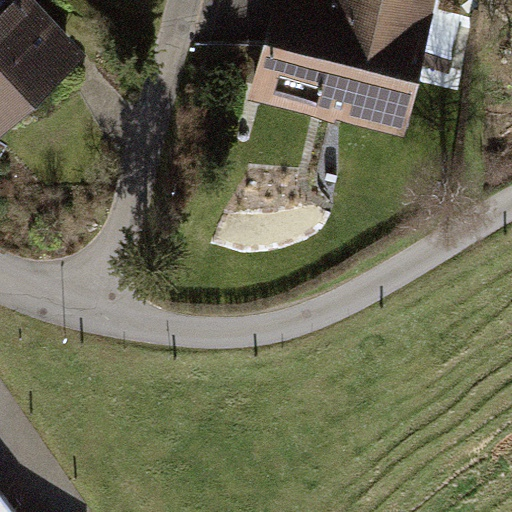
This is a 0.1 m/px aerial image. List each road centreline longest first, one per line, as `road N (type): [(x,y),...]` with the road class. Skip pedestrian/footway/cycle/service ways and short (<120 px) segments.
road 1 (unclassified): [(511,203),(336,308),(239,330),(173,327)]
road 2 (residential): [(184,0),(139,189),(92,312)]
